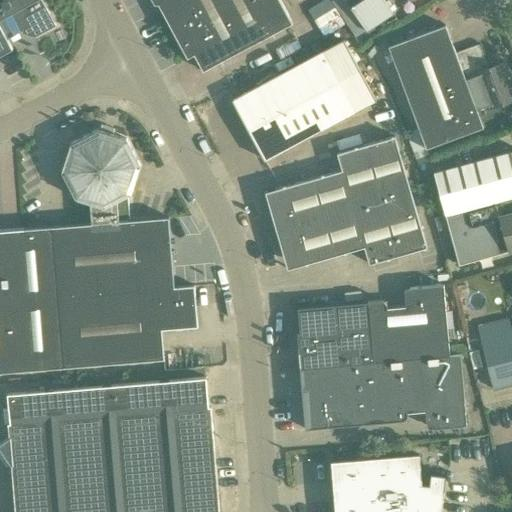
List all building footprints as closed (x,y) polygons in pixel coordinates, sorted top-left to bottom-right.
[(0,0),(0,56),(12,50),(7,38),(17,33),(25,35),(34,38),(55,27),(41,0),(0,0)] [(291,24),(278,0),(156,0),(187,59),(194,56),(198,62),(202,72),(224,60),(291,24)] [(383,0),(346,0),(367,31),(393,13),(383,0)] [(406,133),(414,154),(483,128),(477,110),(487,106),(487,108),(511,99),(511,88),(503,63),(487,68),(479,45),(455,54),(445,26),(388,47),(418,129),(406,133)] [(234,100),(266,160),(377,99),(345,40),(242,96),(234,100)] [(65,226),(53,227),(59,297),(175,287),(169,217),(130,220),(128,196),(131,194),(141,165),(127,138),(98,129),(71,143),(62,172),(76,198),(91,203),(92,223),(65,226)] [(280,188),(270,207),(283,255),(302,265),(366,247),(370,264),(428,248),(397,137),(338,154),(342,170),(280,188)] [(445,214),(511,196),(511,152),(434,173),(445,214)] [(511,196),(445,214),(458,266),(511,251),(511,196)] [(0,372),(65,367),(59,297),(53,227),(9,231),(0,231),(0,372)] [(175,287),(59,297),(65,367),(165,359),(162,329),(198,326),(195,285),(175,287)] [(303,334),(304,347),(298,347),(302,391),(307,390),(308,403),(305,403),(307,429),(399,421),(403,419),(405,417),(406,416),(407,414),(425,412),(426,420),(430,420),(431,429),(464,426),(459,355),(449,355),(448,348),(458,348),(457,337),(447,338),(443,287),(409,289),(410,298),(404,298),(405,307),(387,308),(387,306),(383,302),(297,309),(299,334),(303,334)] [(479,326),(494,389),(511,384),(511,331),(509,319),(479,326)] [(0,445),(12,464),(16,511),(220,511),(210,407),(209,407),(206,377),(10,394),(11,403),(0,403),(0,407),(11,407),(13,424),(9,424),(9,426),(0,426),(0,435),(10,435),(10,437),(0,444),(0,445)] [(335,511),(441,511),(446,476),(431,473),(430,474),(429,484),(422,484),(419,454),(330,461),(335,511)]
